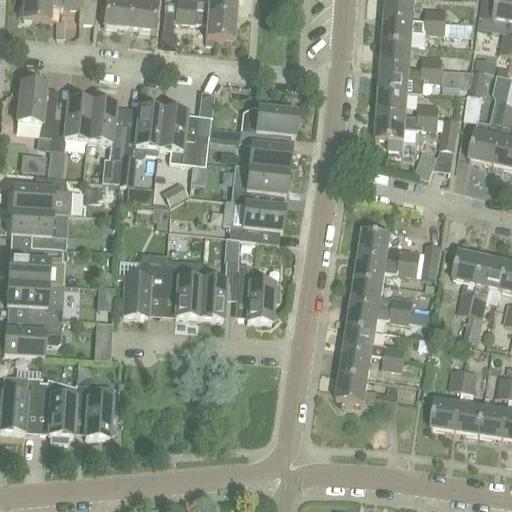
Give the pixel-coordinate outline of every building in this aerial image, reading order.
[(50,25),(51,0),(44,0),(22,0),(21,23),(50,25)] [(142,0),(130,0),(130,5),(127,34),(152,36),(155,8),(142,7),(142,0)] [(208,0),(208,4),(196,3),(196,2),(176,0),(175,13),(195,15),(207,15),(236,17),(236,0),(208,0)] [(415,1),(402,0),(386,0),(385,22),(413,25),(415,1)] [(511,26),(511,0),(498,0),(494,23),(511,26)] [(78,15),(78,28),(94,29),(96,3),(83,2),(64,1),(63,14),(78,15)] [(102,31),(127,34),(130,5),(105,3),(102,31)] [(194,26),(206,27),(205,41),(234,43),(236,17),(207,15),(195,15),(175,13),(175,14),(164,13),(162,35),(173,35),(174,25),(194,27),(194,26)] [(426,15),(425,26),(445,27),(446,16),(426,15)] [(494,23),(482,21),(479,34),(491,36),(494,23)] [(411,49),(413,25),(385,22),(383,46),(411,49)] [(473,37),(474,24),(447,22),(446,36),(473,37)] [(445,27),(425,26),(424,39),(444,41),(445,27)] [(510,60),(511,51),(511,40),(503,39),(499,58),(510,60)] [(383,46),(381,70),(409,72),(411,49),(383,46)] [(422,61),(421,73),(441,75),(442,63),(422,61)] [(441,75),(421,73),(409,72),(381,70),(379,94),(407,96),(422,98),(424,85),(440,87),(441,75)] [(449,85),(464,86),(465,70),(449,70),(449,85)] [(470,92),(468,100),(481,102),(485,78),(472,76),(472,78),(470,92)] [(494,104),(489,128),(477,125),(474,136),(468,164),(492,169),(504,113),(511,82),(496,79),(492,99),(494,104)] [(39,142),(51,143),(53,127),(54,115),(45,114),(42,111),(45,90),(20,87),(20,89),(14,95),(19,101),(16,127),(40,130),(39,142)] [(377,118),(405,120),(407,96),(379,94),(377,118)] [(62,128),(53,127),(51,143),(49,155),(62,156),(63,144),(86,147),(91,107),(67,104),(65,125),(62,128)] [(91,107),(86,147),(110,149),(108,165),(119,166),(120,166),(124,132),(112,130),(114,110),(91,107)] [(120,166),(119,166),(117,190),(128,191),(131,188),(134,164),(140,165),(144,162),(144,161),(157,162),(157,154),(162,110),(144,108),(141,110),(141,112),(138,112),(136,133),(124,132),(120,166)] [(417,121),(437,122),(438,111),(418,109),(417,121)] [(162,110),(157,154),(169,156),(168,167),(192,170),(195,142),(186,141),(183,138),(185,117),(184,117),(184,115),(182,112),(162,110)] [(240,135),(270,138),(294,141),(296,117),(294,116),(289,110),(283,115),(257,112),(257,113),(251,113),(242,118),(240,135)] [(492,169),(511,174),(511,144),(510,144),(511,133),(511,115),(504,113),(492,169)] [(401,154),(402,145),(404,133),(436,135),(437,122),(417,121),(405,120),(377,118),(375,143),(388,144),(387,153),(401,154)] [(443,136),(440,156),(454,158),(459,124),(445,123),(443,136)] [(250,149),(248,172),(287,176),(290,153),(269,150),(270,138),(240,135),(239,135),(238,147),(250,149)] [(207,144),(195,142),(192,170),(204,171),(207,144)] [(433,175),(437,164),(422,159),(414,181),(429,186),(433,175)] [(232,206),(244,208),(262,210),(264,197),(285,200),(287,176),(248,172),(245,195),(233,194),(232,206)] [(12,193),(11,216),(51,218),(52,195),(64,196),(65,184),(37,181),(36,191),(33,194),(12,193)] [(177,195),(182,204),(187,201),(182,192),(177,195)] [(260,234),(281,236),(283,212),(262,210),(244,208),(241,231),(229,230),(228,243),(258,246),(260,234)] [(168,215),(153,213),(152,226),(156,226),(156,233),(166,234),(168,215)] [(50,242),(51,218),(11,216),(10,240),(31,241),(30,253),(61,254),(61,255),(65,255),(66,242),(50,242)] [(363,236),(359,260),(386,264),(437,272),(440,252),(425,250),(424,258),(388,252),(390,240),(363,236)] [(7,288),(47,290),(48,278),(60,279),(61,255),(61,254),(30,253),(29,265),(8,264),(7,288)] [(453,284),(476,290),(482,261),(459,256),(453,284)] [(148,301),(164,302),(166,270),(166,262),(142,260),(138,266),(137,280),(125,280),(122,320),(147,321),(148,301)] [(359,260),(355,284),(382,288),(384,277),(435,285),(437,272),(386,264),(359,260)] [(489,293),(499,295),(506,266),(482,261),(476,290),(473,302),(485,304),(487,305),(489,293)] [(511,267),(506,266),(499,295),(511,297),(511,267)] [(178,271),(166,270),(164,302),(176,303),(174,323),(198,324),(201,284),(177,283),(178,271)] [(237,270),(237,274),(235,305),(247,306),(246,327),(270,329),(270,326),(277,321),(271,315),(272,308),(278,308),(279,290),(273,290),(273,289),(261,288),(261,276),(249,275),(250,271),(237,270)] [(224,286),(201,284),(198,324),(222,326),(223,305),(235,305),(237,274),(225,274),(224,286)] [(355,284),(351,307),(378,312),(411,317),(413,305),(393,302),(393,303),(380,301),(382,288),(355,284)] [(26,324),(57,326),(58,314),(46,313),(47,290),(7,288),(6,311),(26,312),(26,324)] [(83,293),(85,312),(98,311),(96,292),(83,293)] [(461,299),(457,318),(469,321),(473,302),(461,299)] [(469,321),(480,324),(485,304),(473,302),(469,321)] [(378,312),(351,307),(347,331),(374,336),(376,324),(409,330),(411,317),(378,312)] [(60,347),(60,339),(61,326),(57,326),(26,324),(25,336),(4,335),(3,360),(43,362),(44,349),(57,350),(60,347)] [(111,342),(111,331),(97,330),(97,341),(111,342)] [(374,336),(347,331),(343,355),(371,360),(383,362),(385,351),(372,349),(374,336)] [(383,362),(403,365),(406,352),(386,348),(385,351),(383,362)] [(343,355),(339,379),(367,384),(371,360),(343,355)] [(382,374),(401,377),(403,365),(383,362),(382,374)] [(449,395),(460,397),(463,377),(452,376),(449,395)] [(463,377),(460,397),(474,399),(477,380),(463,377)] [(388,393),(387,399),(365,395),(367,384),(339,379),(335,403),(376,410),(396,413),(399,394),(388,393)] [(24,418),(37,419),(39,388),(39,384),(3,381),(0,416),(0,437),(23,439),(24,418)] [(508,405),(511,385),(499,383),(496,403),(508,405)] [(49,419),(47,440),(51,441),(51,447),(68,448),(68,442),(72,442),(73,421),(74,402),(50,400),(51,389),(39,388),(37,419),(49,419)] [(108,445),(109,442),(115,437),(109,431),(111,405),(87,403),(88,391),(75,390),(74,402),(73,421),(86,422),(84,443),(108,445)] [(458,407),(454,436),(478,440),(482,411),(473,410),(474,399),(460,397),(458,407)] [(429,432),(454,436),(458,407),(434,404),(429,432)] [(478,440),(502,444),(506,415),(482,411),(478,440)] [(502,444),(511,445),(511,415),(506,415),(502,444)]
